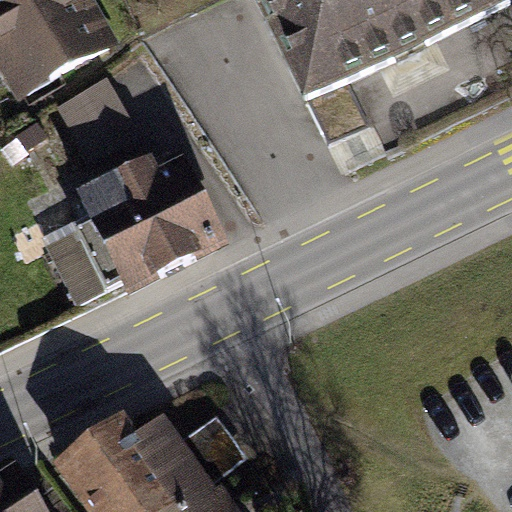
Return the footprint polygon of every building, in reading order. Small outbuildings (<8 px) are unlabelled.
[(0,0),(0,42),(0,43),(0,42),(0,55),(14,80),(41,64),(51,82),(110,48),(82,0),(0,0)] [(253,0),(329,149),(371,127),(350,85),(511,3),(509,0),(253,0)] [(58,110),(89,167),(140,140),(109,83),(58,110)] [(112,189),(82,204),(92,222),(95,221),(98,227),(126,284),(131,294),(218,251),(180,174),(155,186),(149,174),(114,192),(112,189)] [(126,284),(98,227),(51,251),(80,307),(126,284)] [(121,434),(66,475),(93,511),(221,511),(164,433),(136,454),(121,434)] [(35,511),(12,476),(0,483),(0,511),(35,511)]
